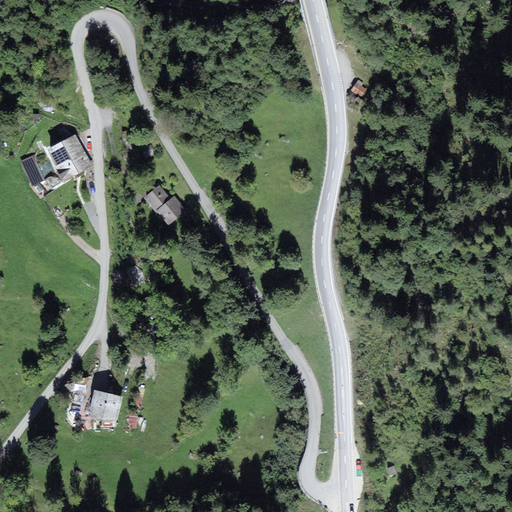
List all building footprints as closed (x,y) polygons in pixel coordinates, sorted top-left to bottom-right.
[(373,92),(361,83),(355,92),(366,100),(373,92)] [(94,165),(76,134),(62,142),(79,173),(94,165)] [(155,155),(152,145),(143,146),(146,158),(155,155)] [(175,196),(171,199),(160,185),(144,197),(157,213),(158,212),(169,226),(187,211),(175,196)] [(123,396),(95,390),(91,405),(91,419),(118,420),(120,411),(123,396)]
